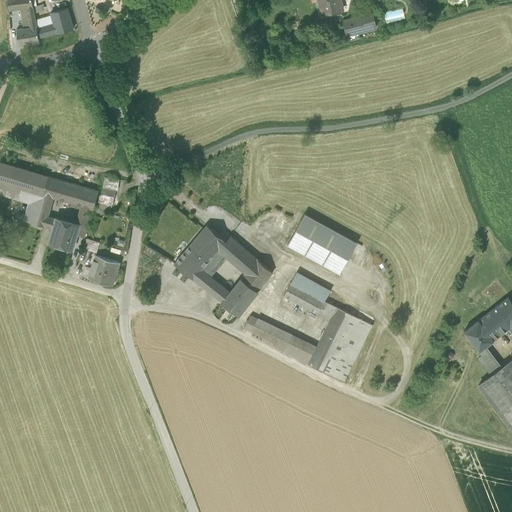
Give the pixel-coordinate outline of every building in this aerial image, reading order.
[(8,0),(9,10),(19,9),(22,9),(27,8),(33,7),(32,0),(8,0)] [(319,0),(323,14),(343,9),(340,0),(319,0)] [(45,4),(33,7),(34,13),(47,10),(45,4)] [(33,7),(27,8),(30,27),(37,26),(34,13),(33,7)] [(25,28),(30,27),(27,8),(22,9),(25,28)] [(51,13),(54,24),(57,33),(73,28),(67,8),(51,13)] [(363,15),(343,20),(347,36),(366,31),(376,29),(373,18),(374,18),(373,11),(366,13),(366,15),(364,15),(363,15)] [(39,38),(57,33),(54,24),(37,29),(39,38)] [(39,42),(39,38),(37,29),(37,26),(30,27),(25,28),(16,30),(19,45),(39,42)] [(0,194),(29,203),(40,206),(49,176),(1,162),(0,163),(0,194)] [(48,216),(53,197),(59,179),(49,176),(40,206),(35,224),(45,226),(48,216)] [(102,192),(116,195),(120,179),(105,177),(102,192)] [(53,197),(82,206),(93,209),(99,191),(59,179),(53,197)] [(116,195),(102,192),(97,212),(111,215),(116,195)] [(40,206),(29,203),(24,221),(35,224),(40,206)] [(85,237),(93,209),(82,206),(77,223),(80,224),(77,235),(85,237)] [(288,245),(340,274),(357,243),(305,214),(288,245)] [(56,218),(48,216),(45,226),(52,229),(56,218)] [(48,243),(73,250),(77,235),(80,224),(77,223),(56,217),(56,218),(52,229),(48,243)] [(189,246),(208,261),(218,251),(226,241),(207,225),(189,246)] [(226,241),(218,251),(227,259),(245,274),(233,288),(251,300),(272,273),(271,271),(230,235),(226,241)] [(100,242),(86,238),(82,249),(96,253),(100,242)] [(174,264),(193,279),(201,270),(208,261),(189,246),(174,264)] [(211,278),(227,259),(218,251),(208,261),(201,270),(211,278)] [(88,278),(114,286),(121,262),(95,255),(88,278)] [(193,279),(206,289),(213,280),(211,278),(201,270),(193,279)] [(291,283),(325,301),(330,291),(297,272),(291,283)] [(219,285),(213,280),(206,289),(212,294),(219,285)] [(284,296),(317,314),(325,301),(291,283),(284,296)] [(222,302),(239,315),(251,300),(233,288),(229,293),(219,285),(212,294),(222,302)] [(511,333),(511,302),(508,297),(484,315),(489,323),(488,323),(489,324),(488,325),(490,328),(489,329),(496,338),(508,329),(511,333)] [(317,315),(330,321),(337,307),(325,301),(317,314),(317,315)] [(356,317),(337,307),(330,321),(316,347),(308,365),(328,374),(356,317)] [(464,331),(479,351),(486,346),(496,338),(489,329),(490,328),(488,325),(489,324),(488,323),(489,323),(484,315),(464,331)] [(244,329),(251,332),(258,319),(251,316),(244,329)] [(372,325),(356,317),(328,374),(343,382),(372,325)] [(277,345),(286,349),(292,336),(258,319),(251,332),(277,345)] [(316,347),(292,336),(286,349),(284,353),(308,365),(316,347)] [(479,358),(491,375),(502,367),(486,346),(479,351),(482,355),(479,358)] [(478,385),(511,429),(511,359),(502,367),(491,375),(478,385)]
